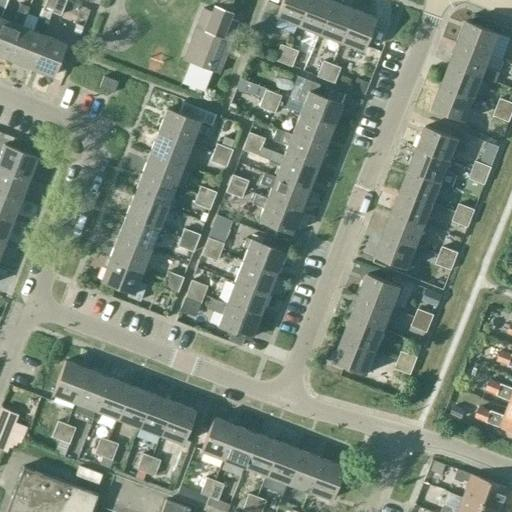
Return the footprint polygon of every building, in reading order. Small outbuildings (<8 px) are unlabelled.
[(8,59),(29,67),(42,34),(51,12),(55,0),(44,0),(41,8),(32,30),(21,26),(8,59)] [(64,0),(55,0),(51,12),(59,15),(64,0)] [(297,25),(307,0),(281,0),(275,17),(297,25)] [(319,34),(332,1),(329,0),(307,0),(297,25),(319,34)] [(340,42),(353,9),(332,1),(319,34),(340,42)] [(12,22),(0,17),(0,55),(8,59),(21,26),(29,7),(20,3),(12,22)] [(218,72),(238,22),(203,8),(183,60),(189,63),(182,81),(204,90),(212,70),(218,72)] [(375,17),(353,9),(340,42),(361,50),(375,17)] [(467,21),(458,43),(492,55),(491,56),(494,57),(498,48),(495,46),(500,33),(467,21)] [(42,34),(29,67),(51,76),(64,43),(42,34)] [(492,55),(458,43),(450,64),(483,77),(495,82),(499,72),(487,68),(491,56),(492,55)] [(273,60),(282,63),(288,47),(279,44),(273,60)] [(288,47),(282,63),(290,66),(297,51),(288,47)] [(309,74),(325,80),(331,64),(316,58),(309,74)] [(331,64),(325,80),(333,83),(339,67),(331,64)] [(441,86),(475,98),(483,77),(450,64),(441,86)] [(112,93),(117,81),(102,76),(98,87),(112,93)] [(304,102),(300,113),(333,126),(341,104),(315,93),(319,84),(304,78),(296,99),(304,102)] [(466,120),(475,98),(441,86),(433,108),(466,120)] [(264,90),(262,98),(277,104),(280,96),(264,90)] [(277,104),(262,98),(258,106),(274,112),(277,104)] [(496,106),(511,111),(511,102),(499,98),(496,106)] [(157,130),(190,143),(198,121),(210,125),(214,114),(182,102),(177,113),(165,108),(157,130)] [(508,122),(511,112),(511,111),(496,106),(492,115),(508,122)] [(333,126),(300,113),(291,134),(325,147),(333,126)] [(417,148),(450,161),(459,139),(426,126),(417,148)] [(182,164),(190,143),(157,130),(149,152),(182,164)] [(248,132),(244,140),(261,147),(264,138),(248,132)] [(291,134),(283,155),(316,168),(325,147),(291,134)] [(261,147),(244,140),(241,149),(257,156),(261,147)] [(215,143),(212,151),(228,157),(231,149),(215,143)] [(0,151),(0,168),(28,179),(36,156),(3,144),(0,151)] [(409,169),(442,182),(450,161),(417,148),(409,169)] [(228,157),(212,151),(208,161),(224,167),(228,157)] [(174,186),(182,164),(149,152),(141,173),(174,186)] [(316,168),(283,155),(275,177),(308,190),(316,168)] [(471,169),(487,175),(491,167),(474,161),(471,169)] [(0,192),(19,200),(28,179),(0,168),(0,192)] [(400,191),(433,203),(442,182),(409,169),(400,191)] [(484,184),(487,175),(471,169),(468,178),(484,184)] [(166,207),(174,186),(141,173),(132,194),(166,207)] [(231,174),(228,183),(244,189),(247,181),(231,174)] [(308,190),(275,177),(267,198),(300,211),(308,190)] [(244,189),(228,183),(224,192),(240,198),(244,189)] [(199,186),(196,194),(212,200),(215,192),(199,186)] [(392,212),(425,225),(433,203),(400,191),(392,212)] [(0,217),(11,221),(19,200),(0,192),(0,217)] [(157,228),(166,207),(132,194),(124,216),(157,228)] [(212,200),(196,194),(192,203),(208,209),(212,200)] [(300,211),(267,198),(258,220),(291,233),(300,211)] [(455,212),(471,218),(474,210),(458,203),(455,212)] [(384,233),(417,246),(425,225),(392,212),(384,233)] [(467,227),(471,218),(455,212),(451,221),(467,227)] [(149,250),(157,228),(124,216),(116,237),(149,250)] [(0,241),(3,243),(11,221),(0,217),(0,241)] [(182,228),(179,237),(195,243),(198,234),(182,228)] [(412,258),(417,246),(384,233),(375,255),(408,268),(408,267),(413,269),(416,259),(412,258)] [(141,271),(149,250),(116,237),(108,259),(141,271)] [(195,243),(179,237),(176,246),(192,252),(195,243)] [(207,237),(203,245),(219,252),(223,244),(207,237)] [(242,261),(275,273),(284,251),(251,239),(242,261)] [(219,252),(203,245),(200,255),(216,261),(219,252)] [(441,246),(438,254),(454,261),(457,252),(441,246)] [(454,261),(438,254),(435,264),(451,270),(454,261)] [(137,282),(141,271),(108,259),(99,281),(128,291),(126,296),(138,301),(144,284),(137,282)] [(267,295),(275,273),(242,261),(234,282),(267,295)] [(166,271),(163,280),(179,286),(182,277),(166,271)] [(359,296),(392,309),(401,287),(368,274),(359,296)] [(179,286),(163,280),(160,288),(175,294),(179,286)] [(190,280),(187,288),(203,294),(206,286),(190,280)] [(259,316),(267,295),(234,282),(226,303),(259,316)] [(203,294),(187,288),(183,297),(199,303),(203,294)] [(441,294),(426,288),(421,301),(436,307),(441,294)] [(351,317),(384,330),(392,309),(359,296),(351,317)] [(259,316),(226,303),(211,297),(207,308),(221,314),(217,325),(250,338),(259,316)] [(414,317),(429,323),(433,315),(417,309),(414,317)] [(343,339),(376,352),(384,330),(351,317),(343,339)] [(426,332),(429,323),(414,317),(410,326),(426,332)] [(367,373),(376,352),(343,339),(334,361),(367,373)] [(511,353),(498,349),(494,359),(496,360),(495,361),(511,366),(511,353)] [(397,360),(413,366),(416,357),(400,351),(397,360)] [(74,402),(86,369),(64,360),(52,394),(74,402)] [(410,374),(413,366),(397,360),(394,369),(410,374)] [(95,410),(108,377),(86,369),(74,402),(95,410)] [(95,410),(116,418),(129,385),(108,377),(95,410)] [(509,409),(511,409),(511,387),(511,388),(489,379),(485,391),(511,401),(509,409)] [(116,418),(138,426),(150,393),(129,385),(116,418)] [(150,393),(138,426),(159,434),(172,401),(150,393)] [(194,410),(172,401),(159,434),(181,443),(194,410)] [(467,410),(448,403),(443,415),(462,423),(467,410)] [(511,431),(511,409),(509,409),(506,416),(490,410),(489,411),(478,407),(474,417),(511,431)] [(200,450),(222,459),(235,425),(213,417),(200,450)] [(0,450),(2,451),(13,424),(0,419),(0,450)] [(59,440),(65,424),(56,421),(50,437),(59,440)] [(74,427),(65,424),(59,440),(68,443),(74,427)] [(235,425),(222,459),(243,467),(256,433),(235,425)] [(265,475),(277,442),(256,433),(243,467),(265,475)] [(102,456),(108,440),(99,437),(93,453),(102,456)] [(117,444),(108,440),(102,456),(111,460),(117,444)] [(286,483),(299,450),(277,442),(265,475),(286,483)] [(286,483),(307,491),(320,458),(299,450),(286,483)] [(144,472),(150,457),(142,453),(136,469),(144,472)] [(159,460),(150,457),(144,472),(153,476),(159,460)] [(320,458),(307,491),(330,499),(342,466),(320,458)] [(444,465),(433,461),(429,471),(440,475),(444,465)] [(22,466),(4,511),(92,511),(99,494),(22,466)] [(456,468),(452,478),(460,481),(463,479),(467,481),(461,496),(497,510),(506,487),(456,468)] [(208,496),(214,481),(204,477),(198,493),(208,496)] [(222,484),(214,481),(208,496),(217,499),(222,484)] [(260,511),(265,500),(247,493),(241,509),(248,511),(260,511)] [(442,504),(439,511),(496,511),(497,510),(461,496),(455,511),(452,510),(451,507),(442,504)] [(187,511),(189,509),(165,500),(160,511),(187,511)]
